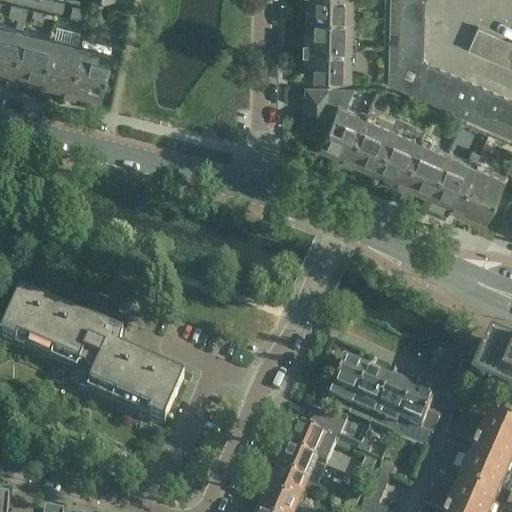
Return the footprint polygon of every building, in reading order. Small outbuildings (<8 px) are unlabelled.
[(41,0),(39,7),(50,10),(52,0),(41,0)] [(61,13),(64,2),(56,0),(52,0),(50,10),(61,13)] [(351,16),(351,0),(309,0),(309,15),(305,14),(305,15),(309,15),(351,16)] [(400,12),(401,0),(390,0),(390,11),(400,12)] [(423,2),(423,1),(401,0),(400,12),(423,12),(423,11),(422,11),(422,2),(423,2)] [(27,9),(11,5),(9,15),(25,19),(27,9)] [(80,21),(83,9),(73,6),(70,18),(80,21)] [(41,23),(44,14),(44,13),(33,10),(31,20),(41,23)] [(400,23),(400,12),(390,11),(389,23),(400,23)] [(106,14),(95,12),(92,23),(103,26),(106,14)] [(423,13),(423,12),(400,12),(400,23),(422,24),(422,23),(422,13),(423,13)] [(349,77),(351,17),(351,16),(309,15),(308,40),(303,40),(303,41),(305,41),(304,49),(303,49),(303,50),(308,50),(307,75),(304,75),(349,77)] [(400,35),(400,23),(389,23),(389,34),(400,35)] [(422,25),(422,24),(400,23),(400,35),(422,35),(422,34),(421,34),(422,25)] [(40,82),(52,38),(0,24),(0,68),(7,71),(6,75),(7,76),(7,74),(15,76),(15,77),(16,78),(17,73),(41,79),(40,82)] [(473,38),(472,39),(495,48),(499,38),(477,28),(476,29),(477,29),(473,38)] [(399,44),(400,35),(389,34),(389,44),(399,44)] [(422,36),(422,35),(400,35),(399,44),(421,45),(421,36),(422,36)] [(110,53),(52,38),(40,82),(41,83),(42,79),(65,85),(64,90),(65,90),(66,89),(74,91),(73,92),(74,92),(76,88),(99,93),(99,97),(107,65),(110,53)] [(499,64),(509,42),(508,41),(508,42),(499,38),(495,48),(490,59),(499,64)] [(490,59),(495,48),(472,39),(472,40),(473,40),(469,49),(468,48),(468,50),(490,59)] [(510,42),(509,42),(499,64),(511,69),(511,68),(511,44),(510,43),(510,42)] [(399,57),(399,44),(389,44),(388,57),(399,57)] [(421,46),(421,45),(399,44),(399,57),(421,57),(421,48),(422,48),(422,46),(421,46)] [(399,68),(399,57),(388,57),(388,68),(399,68)] [(419,86),(429,66),(428,66),(421,59),(422,59),(421,59),(422,57),(421,57),(399,57),(399,68),(398,89),(415,96),(419,86)] [(430,91),(439,70),(438,70),(438,71),(429,67),(429,66),(419,86),(430,91)] [(398,89),(399,68),(388,68),(388,84),(398,89)] [(482,89),(459,79),(459,80),(450,76),(451,75),(449,75),(448,75),(440,72),(440,71),(439,70),(430,91),(441,96),(451,100),(462,105),(473,110),(483,114),(494,119),(503,98),(491,93),(491,94),(482,90),(482,89)] [(426,101),(430,91),(419,86),(415,96),(426,101)] [(436,106),(441,96),(430,91),(426,101),(436,106)] [(321,141),(337,104),(330,101),(330,94),(303,93),(302,132),(321,141)] [(447,110),(451,100),(441,96),(436,106),(447,110)] [(504,123),(511,104),(511,102),(511,103),(503,99),(503,98),(494,119),(504,123)] [(458,115),(462,105),(451,100),(447,110),(458,115)] [(338,104),(337,104),(321,141),(319,146),(321,143),(343,153),(341,157),(342,158),(343,157),(347,158),(350,160),(350,161),(351,162),(353,157),(375,167),(374,170),(393,128),(338,104)] [(468,120),(473,110),(462,105),(458,115),(468,120)] [(479,124),(483,114),(473,110),(468,120),(479,124)] [(490,129),(494,119),(483,114),(479,124),(490,129)] [(499,133),(504,123),(494,119),(490,129),(499,133)] [(510,138),(511,133),(511,126),(504,123),(499,133),(510,138)] [(429,195),(448,152),(420,140),(424,131),(416,127),(412,136),(393,128),(374,170),(374,171),(376,167),(398,177),(396,182),(397,182),(398,181),(405,184),(405,185),(406,186),(408,181),(430,191),(429,194),(429,195)] [(503,177),(475,164),(448,152),(429,195),(431,192),(453,201),(451,206),(452,206),(453,205),(460,208),(460,209),(461,210),(463,206),(485,215),(484,219),(485,219),(503,177)] [(124,342),(126,332),(129,320),(92,310),(88,324),(19,293),(0,337),(0,340),(15,347),(17,342),(77,368),(75,372),(73,372),(75,373),(69,386),(89,394),(89,393),(88,393),(90,388),(149,414),(147,420),(164,427),(165,426),(163,425),(184,380),(119,352),(121,341),(124,342)] [(470,382),(469,382),(469,383),(468,385),(469,385),(469,386),(470,387),(472,388),(484,393),(483,393),(485,394),(485,393),(497,399),(498,400),(498,399),(510,404),(510,405),(511,405),(511,350),(505,348),(506,347),(504,346),(504,347),(492,342),(492,341),(491,341),(489,340),(489,341),(488,341),(487,342),(486,344),(481,355),(480,357),(481,357),(476,369),(475,368),(474,370),(475,370),(470,382)] [(354,403),(367,373),(358,369),(358,368),(348,364),(345,363),(332,393),(354,403)] [(375,412),(388,382),(380,378),(381,376),(371,372),(370,374),(367,373),(354,403),(375,412)] [(394,432),(411,392),(409,391),(410,389),(400,385),(399,387),(388,382),(375,412),(377,413),(372,423),(394,432)] [(434,402),(432,401),(432,400),(422,396),(421,396),(411,392),(394,432),(393,433),(402,437),(400,440),(426,451),(441,415),(430,410),(434,402)] [(316,412),(312,422),(340,435),(345,424),(316,412)] [(511,428),(511,431),(510,430),(511,429),(504,427),(466,412),(454,438),(477,447),(473,456),(451,446),(450,447),(451,448),(437,479),(436,479),(436,480),(503,511),(511,490),(511,428)] [(325,468),(340,435),(312,422),(307,434),(296,429),(294,432),(289,442),(290,442),(286,451),(316,464),(325,468)] [(358,452),(362,442),(354,438),(349,448),(358,452)] [(372,446),(362,442),(358,452),(368,456),(372,446)] [(316,464),(286,451),(285,454),(284,453),(280,464),(281,464),(276,473),(306,486),(316,464)] [(297,508),(306,486),(276,473),(275,476),(275,475),(270,486),(271,486),(267,494),(297,508)] [(387,486),(390,479),(377,473),(374,481),(387,486)] [(502,511),(503,511),(436,480),(435,481),(436,482),(425,505),(424,506),(437,511),(502,511)] [(384,494),(387,486),(374,481),(371,488),(384,494)] [(381,501),(384,494),(371,488),(368,495),(381,501)] [(303,511),(297,509),(297,508),(267,494),(266,498),(265,497),(261,508),(259,511),(303,511)] [(378,508),(381,501),(368,495),(364,502),(378,508)] [(349,496),(346,503),(356,508),(359,501),(349,496)] [(386,511),(378,508),(364,502),(360,511),(386,511)] [(344,511),(353,511),(356,508),(346,503),(343,511),(344,511)]
